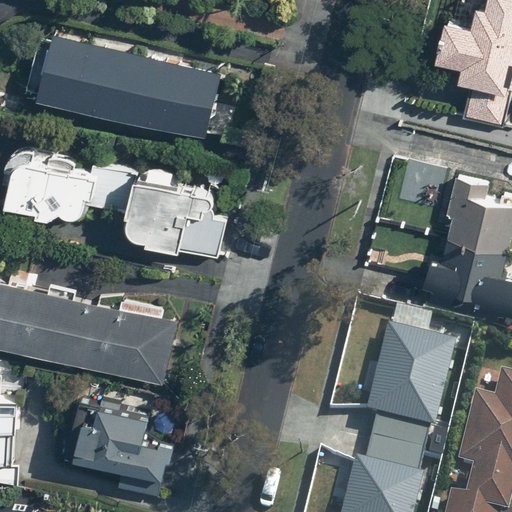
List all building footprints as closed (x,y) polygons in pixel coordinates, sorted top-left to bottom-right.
[(511,0),(492,0),(491,4),(477,1),(472,23),(447,17),(437,57),(463,63),(460,78),(475,81),(467,113),(503,121),(511,81),(511,0)] [(224,70),(55,30),(40,94),(208,134),(224,70)] [(80,215),(84,197),(134,208),(129,232),(216,252),(224,217),(211,214),(216,192),(20,146),(8,198),(80,215)] [(448,210),(456,212),(442,260),(433,257),(426,281),(436,283),(431,302),(496,320),(499,309),(511,313),(511,273),(502,271),(511,234),(511,203),(487,196),(490,184),(458,175),(448,210)] [(0,339),(164,378),(179,318),(164,314),(166,305),(124,294),(121,304),(0,274),(0,339)] [(379,418),(369,462),(356,459),(343,511),(415,511),(423,475),(419,475),(429,429),(437,431),(457,343),(389,328),(369,416),(379,418)] [(0,478),(15,479),(19,393),(0,392),(1,371),(0,370),(0,478)] [(508,511),(511,495),(511,376),(500,374),(495,399),(472,394),(457,461),(474,465),(467,495),(450,491),(445,511),(508,511)] [(85,416),(76,452),(167,476),(176,443),(143,435),(149,414),(98,401),(93,418),(85,416)] [(0,511),(60,511),(60,509),(0,502),(0,511)]
